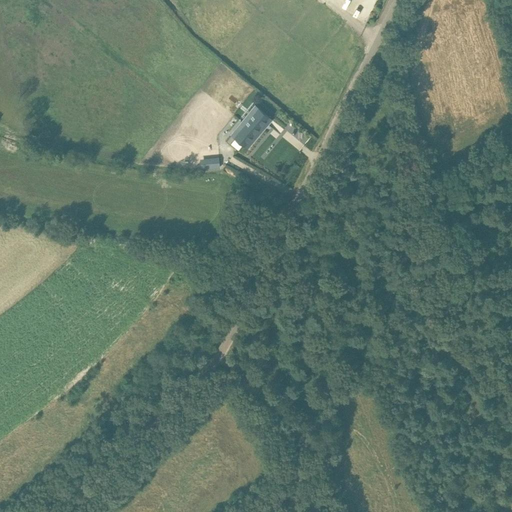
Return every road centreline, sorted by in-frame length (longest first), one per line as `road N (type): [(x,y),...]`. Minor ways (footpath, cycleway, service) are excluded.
road 1 (unclassified): [(55,511),(218,356),(396,0)]
road 2 (track): [(284,511),(290,445),(218,356)]
